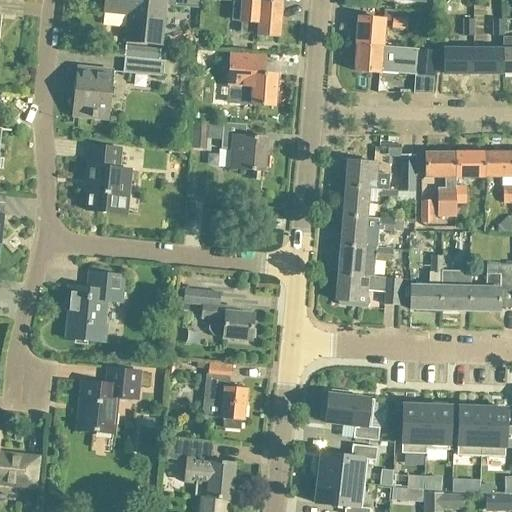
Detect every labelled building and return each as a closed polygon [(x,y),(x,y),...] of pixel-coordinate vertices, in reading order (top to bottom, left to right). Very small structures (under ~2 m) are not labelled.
[(105,0),(104,13),(130,15),(127,41),(162,45),(166,5),(201,9),(201,0),(105,0)] [(234,0),(234,2),(233,21),(241,22),(241,31),(243,34),(258,35),(258,36),(281,38),(283,2),(262,1),(262,0),(234,0)] [(406,18),(393,17),(392,27),(406,27),(406,18)] [(357,45),(383,47),(385,21),(358,19),(357,45)] [(474,21),(465,20),(464,37),(474,37),(474,21)] [(504,21),(494,21),(494,37),(504,37),(504,21)] [(503,51),(502,75),(511,74),(511,38),(504,39),(503,51)] [(357,45),(355,72),(381,74),(381,72),(414,74),(415,50),(415,49),(383,47),(357,45)] [(415,50),(414,74),(435,76),(437,51),(415,50)] [(473,74),(473,50),(443,50),(443,74),(473,74)] [(503,51),(473,50),(473,74),(502,75),(503,51)] [(265,57),(231,55),(229,85),(244,86),(243,104),(276,107),(278,76),(263,75),(265,57)] [(164,61),(124,57),(123,73),(163,77),(164,61)] [(74,118),(108,121),(113,73),(79,69),(74,118)] [(194,121),(193,137),(207,139),(206,143),(207,143),(221,144),(221,149),(231,150),(230,169),(231,169),(230,175),(250,176),(251,171),(270,172),(272,152),(266,152),(267,137),(245,136),(246,125),(194,121)] [(121,150),(90,147),(86,182),(91,183),(88,211),(126,215),(131,172),(118,171),(121,150)] [(511,153),(484,154),(484,178),(501,178),(502,188),(503,188),(503,204),(511,204),(511,153)] [(455,205),(455,154),(425,154),(425,178),(444,178),(445,188),(438,188),(438,217),(457,217),(457,205),(455,205)] [(484,154),(455,154),(455,205),(457,205),(466,205),(465,188),(456,188),(456,178),(484,178),(484,154)] [(401,156),(400,192),(414,192),(415,156),(401,156)] [(390,175),(376,174),(377,164),(348,161),(346,187),(369,190),(375,190),(381,191),(388,192),(390,175)] [(369,190),(346,187),(343,216),(367,219),(367,218),(367,208),(369,190)] [(381,191),(380,201),(396,202),(397,192),(388,192),(381,191)] [(434,201),(421,201),(421,224),(433,224),(434,201)] [(367,219),(343,216),(341,245),(364,248),(365,232),(378,233),(378,229),(403,231),(404,221),(367,218),(367,219)] [(341,245),(338,274),(362,276),(362,275),(374,276),(376,259),(393,260),(393,250),(376,249),(364,248),(341,245)] [(442,273),(442,271),(442,256),(431,256),(431,273),(442,273)] [(441,288),(440,311),(469,312),(471,273),(471,258),(462,257),(461,273),(442,271),(442,273),(441,288)] [(500,313),(500,307),(511,307),(511,264),(487,264),(486,289),(471,288),(471,273),(469,312),(500,313)] [(431,273),(428,273),(428,287),(411,287),(410,311),(440,311),(441,288),(442,273),(431,273)] [(122,304),(125,278),(88,274),(87,290),(68,288),(66,303),(69,304),(65,340),(103,344),(107,303),(122,304)] [(338,274),(336,302),(339,302),(342,306),(351,307),(355,303),(366,304),(367,291),(385,292),(384,305),(387,306),(401,307),(403,279),(362,276),(338,274)] [(215,337),(224,337),(224,340),(252,343),(255,317),(232,315),(232,309),(219,308),(220,294),(185,291),(184,304),(204,306),(203,319),(211,320),(210,331),(215,337)] [(203,413),(203,416),(223,418),(223,428),(225,428),(225,430),(240,432),(241,422),(244,422),(246,391),(228,390),(229,381),(230,381),(231,367),(209,365),(208,378),(206,378),(204,404),(203,413)] [(140,372),(140,374),(109,371),(107,386),(83,384),(78,432),(113,436),(117,399),(137,401),(139,387),(150,388),(152,374),(140,372)] [(371,426),(375,400),(351,397),(351,393),(333,391),(332,395),(329,394),(325,423),(354,426),(353,438),(378,441),(380,427),(371,426)] [(426,450),(427,406),(403,405),(402,449),(426,450)] [(451,407),(427,406),(426,450),(449,450),(451,407)] [(483,408),(459,407),(457,456),(481,456),(483,408)] [(505,457),(507,409),(483,408),(481,456),(505,457)] [(224,511),(225,502),(231,502),(231,501),(235,502),(237,482),(232,482),(234,466),(235,467),(235,466),(211,463),(214,444),(170,439),(168,460),(187,462),(185,482),(208,484),(207,498),(202,498),(200,511),(224,511)] [(321,457),(318,457),(316,475),(319,476),(319,478),(365,484),(367,461),(376,462),(378,447),(352,445),(351,457),(322,454),(321,457)] [(0,484),(36,488),(39,459),(0,454),(0,484)] [(345,507),(344,511),(370,511),(371,508),(362,507),(365,484),(319,478),(316,503),(345,507)] [(480,486),(468,485),(468,493),(480,493),(480,486)] [(492,494),(492,486),(480,486),(480,493),(492,494)] [(403,501),(404,488),(392,487),(391,500),(403,501)] [(463,510),(463,493),(443,493),(443,502),(443,510),(463,510)] [(511,510),(511,494),(503,495),(504,511),(511,510)]
